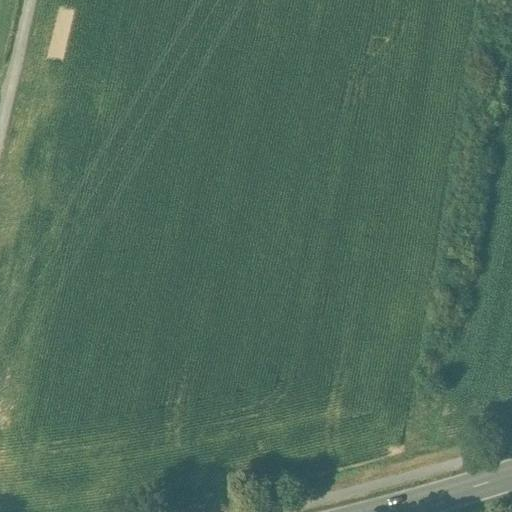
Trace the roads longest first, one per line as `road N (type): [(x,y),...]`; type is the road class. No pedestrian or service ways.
road 1 (track): [(34,0),(0,152)]
road 2 (primary): [(397,511),(511,477)]
